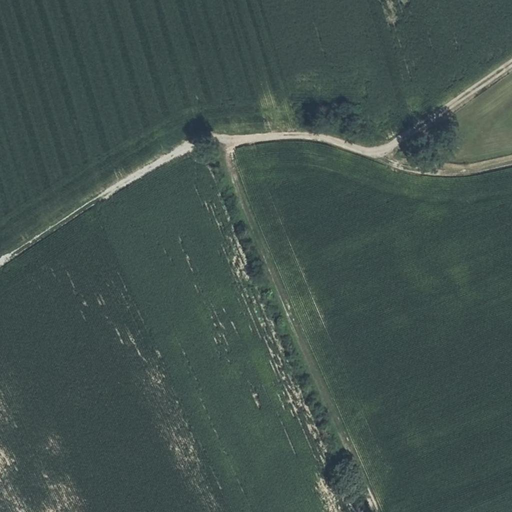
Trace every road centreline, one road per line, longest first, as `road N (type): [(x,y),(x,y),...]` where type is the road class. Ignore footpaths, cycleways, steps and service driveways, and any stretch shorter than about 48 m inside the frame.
road 1 (track): [(191,143),(304,135),(380,151),(511,62)]
road 2 (track): [(191,143),(0,260)]
road 3 (track): [(511,162),(462,173),(394,162),(380,151)]
